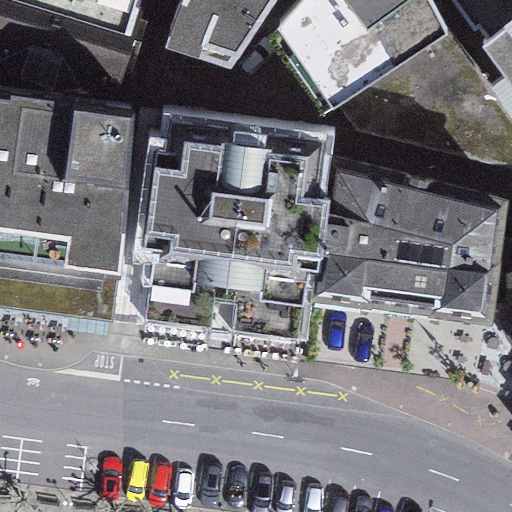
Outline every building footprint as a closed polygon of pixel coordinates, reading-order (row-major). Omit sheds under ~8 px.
[(0,0),(0,74),(61,96),(126,93),(140,45),(132,42),(144,0),(0,0)] [(187,0),(181,11),(166,54),(233,77),(283,0),(187,0)] [(334,118),(342,113),(449,38),(427,0),(309,0),(279,35),(334,118)] [(511,0),(452,0),(476,35),(480,32),(490,44),(511,25),(511,0)] [(511,25),(490,44),(483,50),(511,90),(511,25)] [(511,119),(449,38),(342,113),(357,133),(511,172),(511,119)] [(136,123),(0,102),(0,308),(115,326),(136,123)] [(155,259),(145,327),(211,335),(216,306),(237,310),(234,338),(300,346),(309,277),(317,278),(323,279),(332,210),(324,208),(320,206),(327,140),(160,117),(146,257),(155,259)] [(332,210),(323,279),(317,278),(313,308),(496,333),(510,206),(328,161),(324,208),(332,210)]
